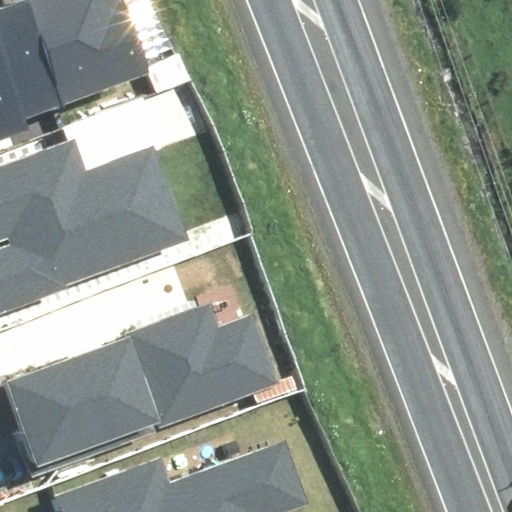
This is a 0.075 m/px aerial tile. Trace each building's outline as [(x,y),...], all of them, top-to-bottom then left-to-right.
[(0,0),(0,127),(15,121),(12,113),(47,100),(7,0),(0,0)] [(108,0),(7,0),(47,100),(134,66),(108,0)] [(0,299),(183,230),(148,137),(79,162),(69,134),(0,159),(0,299)] [(0,367),(0,406),(20,462),(271,373),(248,309),(206,324),(196,298),(0,367)] [(49,486),(58,511),(266,511),(301,500),(277,434),(162,476),(153,449),(49,486)]
